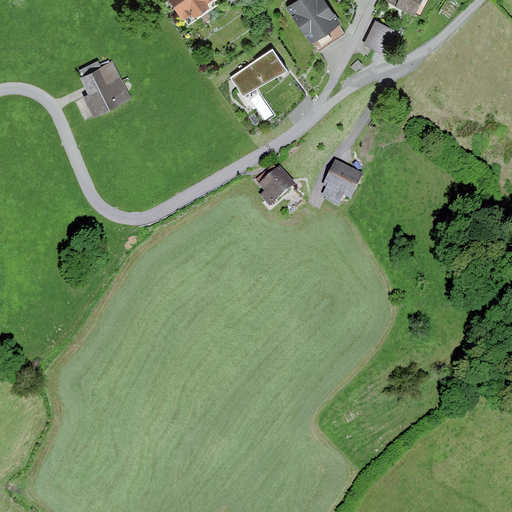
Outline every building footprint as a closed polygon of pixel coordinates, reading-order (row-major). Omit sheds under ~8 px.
[(171,0),(188,23),(221,0),(220,0),(171,0)] [(325,0),(294,0),(286,6),(310,41),(312,40),(338,22),(340,21),(325,0)] [(387,0),(420,16),(427,0),(387,0)] [(375,19),(364,43),(382,52),(394,28),(375,19)] [(338,22),(312,40),(319,50),(345,32),(338,22)] [(287,67),(273,47),(231,77),(242,94),(287,67)] [(115,63),(84,77),(92,93),(86,96),(97,118),(133,100),(115,63)] [(270,117),(278,113),(273,104),(265,108),(270,117)] [(364,175),(336,161),(323,185),(327,187),(323,196),(340,205),(344,197),(351,200),(364,175)] [(260,183),(277,169),(274,165),(257,180),(260,183)] [(260,183),(258,184),(265,192),(260,195),(270,207),(296,186),(293,182),(280,166),(277,169),(260,183)] [(497,194),(489,194),(490,208),(498,207),(497,194)]
